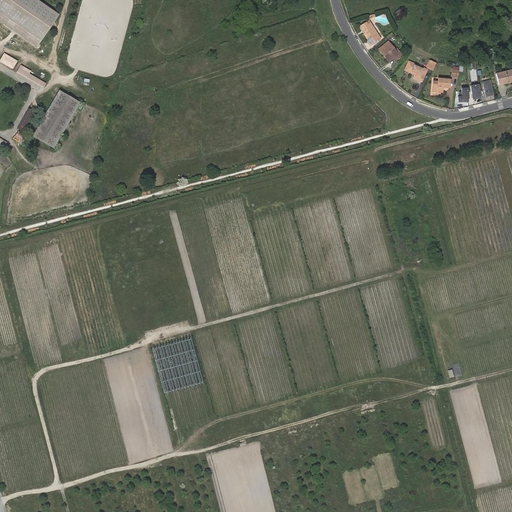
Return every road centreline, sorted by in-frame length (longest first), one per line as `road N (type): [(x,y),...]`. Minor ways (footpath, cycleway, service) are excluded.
road 1 (track): [(511,116),(0,247)]
road 2 (track): [(511,368),(0,498)]
road 3 (track): [(511,257),(443,275),(405,269),(146,344),(139,362),(158,437),(151,462)]
road 4 (track): [(372,151),(468,511)]
road 5 (residential): [(335,0),(361,55),(411,104),(456,116),(511,103)]
road 6 (track): [(380,180),(511,147)]
